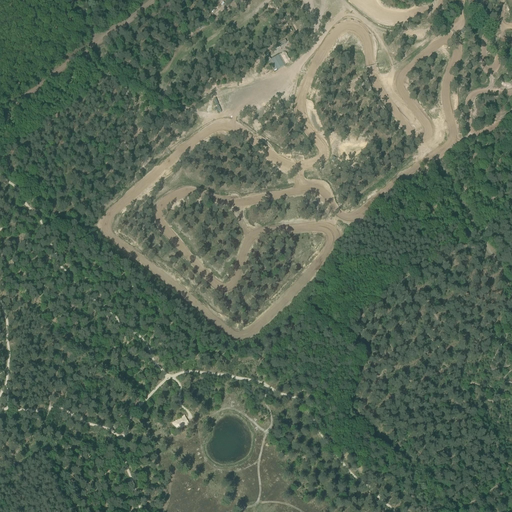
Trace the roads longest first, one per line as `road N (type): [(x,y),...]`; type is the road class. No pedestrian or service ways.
road 1 (track): [(394,511),(344,465),(305,406),(252,381),(186,371),(168,376),(109,430)]
road 2 (track): [(168,376),(139,336),(80,291),(20,199),(0,230)]
road 3 (track): [(140,511),(123,439),(56,408),(0,410)]
road 4 (track): [(17,450),(49,412),(73,278)]
road 5 (track): [(266,386),(271,426),(258,464),(260,492),(256,504),(235,511)]
